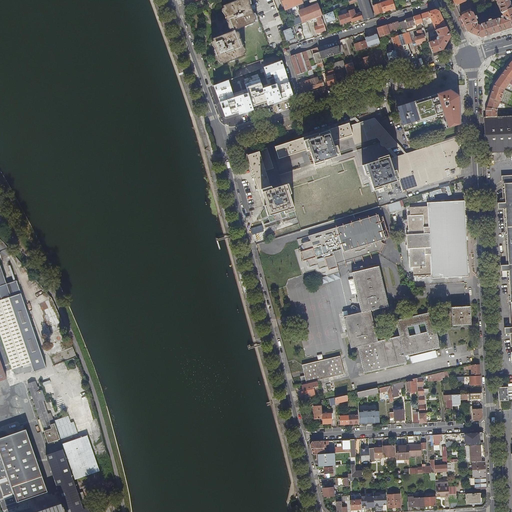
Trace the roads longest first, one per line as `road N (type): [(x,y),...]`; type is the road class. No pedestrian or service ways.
road 1 (residential): [(491,425),(467,57)]
road 2 (secondary): [(220,146),(296,427)]
road 3 (secondary): [(296,427),(220,146)]
road 4 (residential): [(444,1),(285,50),(300,108)]
road 5 (residential): [(491,425),(299,436)]
road 6 (tertiary): [(300,108),(467,57)]
road 7 (unknown): [(487,350),(356,380)]
road 8 (secondary): [(212,117),(169,3)]
road 9 (secondary): [(169,3),(212,117)]
